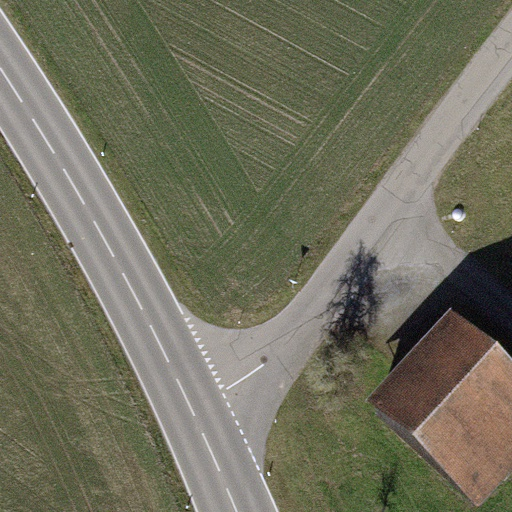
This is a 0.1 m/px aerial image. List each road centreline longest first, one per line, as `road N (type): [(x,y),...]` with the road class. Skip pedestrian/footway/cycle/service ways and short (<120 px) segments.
road 1 (primary): [(0,73),(65,166),(199,418)]
road 2 (unclassified): [(199,418),(274,360),(384,224)]
road 3 (unclassified): [(384,224),(511,61)]
road 4 (residential): [(384,224),(511,322)]
